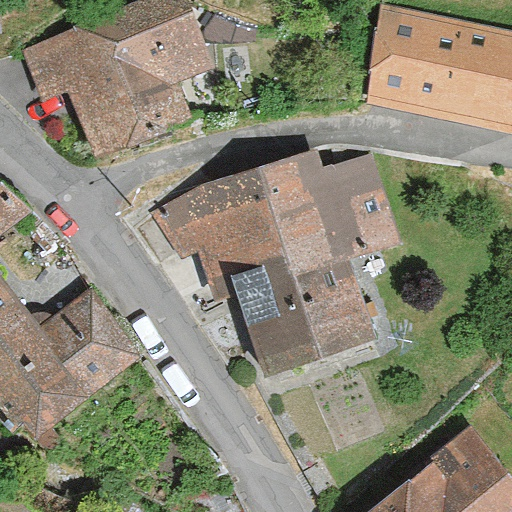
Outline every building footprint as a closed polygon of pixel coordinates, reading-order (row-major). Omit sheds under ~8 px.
[(71,87),(99,154),(190,117),(175,81),(214,65),(186,0),(146,0),(24,51),(44,98),(71,87)] [(511,32),(385,9),(368,99),(511,125),(511,32)] [(239,290),(266,372),(372,337),(345,255),(397,238),(370,155),(321,171),(316,157),(205,184),(154,209),(181,253),(202,246),(218,296),(239,290)] [(23,416),(36,433),(139,351),(89,289),(40,328),(0,278),(0,233),(30,208),(0,180),(0,419),(7,428),(23,416)] [(369,511),(511,511),(511,480),(470,430),(369,511)]
